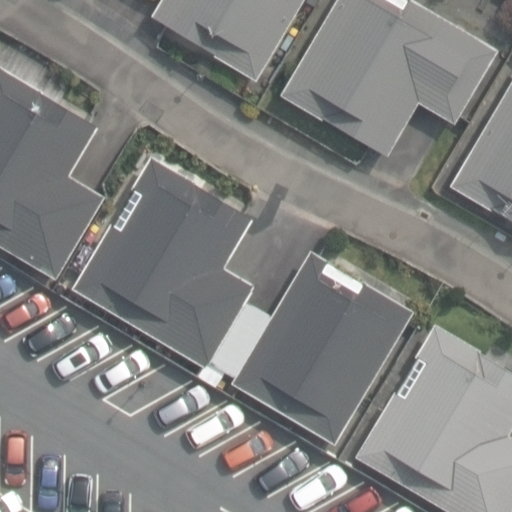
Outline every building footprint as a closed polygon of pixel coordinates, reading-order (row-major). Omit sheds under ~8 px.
[(161,0),(153,14),(257,75),(301,0),(161,0)] [(337,0),(283,93),(387,153),(418,99),(454,120),(496,49),(411,0),(337,0)] [(0,241),(56,274),(103,195),(68,175),(98,124),(0,66),(0,241)] [(511,82),(452,184),(511,219),(511,82)] [(231,374),(331,432),(408,302),(308,243),(270,308),(242,292),(251,278),(219,259),(249,209),(149,150),(73,279),(203,355),(198,363),(215,373),(222,362),(234,369),(231,374)] [(359,455),(455,511),(507,511),(511,505),(511,436),(506,433),(511,424),(511,369),(436,325),(359,455)]
